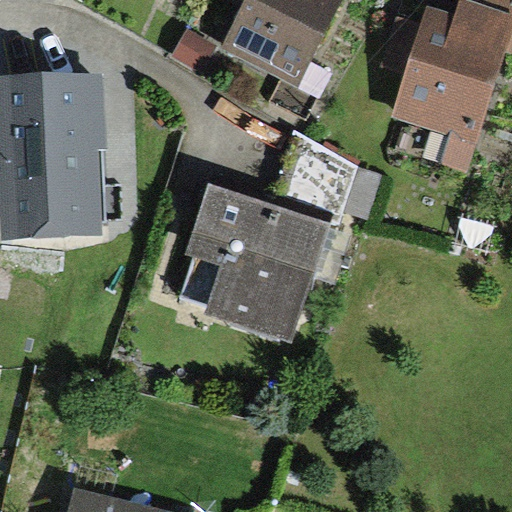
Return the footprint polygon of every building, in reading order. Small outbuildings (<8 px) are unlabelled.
[(256,0),(230,56),(291,84),(330,0),(256,0)] [(461,172),(511,22),(462,6),(455,26),(431,18),(425,35),(400,27),(386,68),(413,77),(399,118),(453,136),(443,165),(461,172)] [(207,52),(184,37),(169,62),(192,76),(207,52)] [(4,85),(8,236),(92,234),(88,82),(4,85)] [(267,220),(210,198),(189,258),(231,273),(217,312),(287,336),(309,272),(338,283),(371,180),(294,143),(267,220)] [(0,401),(17,348),(0,342),(0,401)] [(132,511),(81,499),(77,511),(132,511)]
